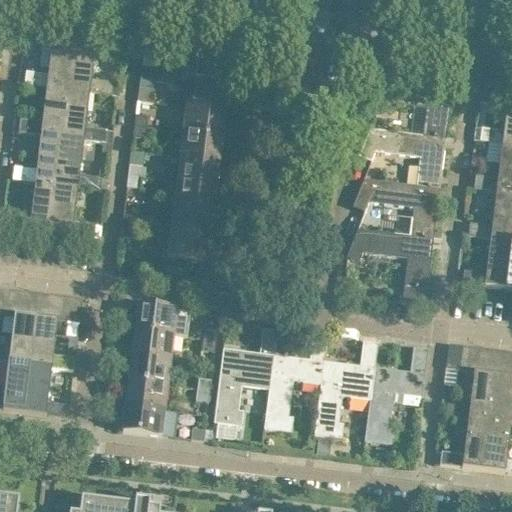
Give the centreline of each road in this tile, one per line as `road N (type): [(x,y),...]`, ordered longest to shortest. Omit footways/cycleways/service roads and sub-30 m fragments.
road 1 (residential): [(88,448),(420,490)]
road 2 (residential): [(440,332),(469,63)]
road 3 (residential): [(104,290),(130,21)]
road 4 (residential): [(329,318),(361,50)]
road 5 (residential): [(329,318),(104,290)]
road 6 (residential): [(420,490),(440,332)]
road 7 (residential): [(88,448),(104,290)]
road 8 (residential): [(0,136),(14,6)]
